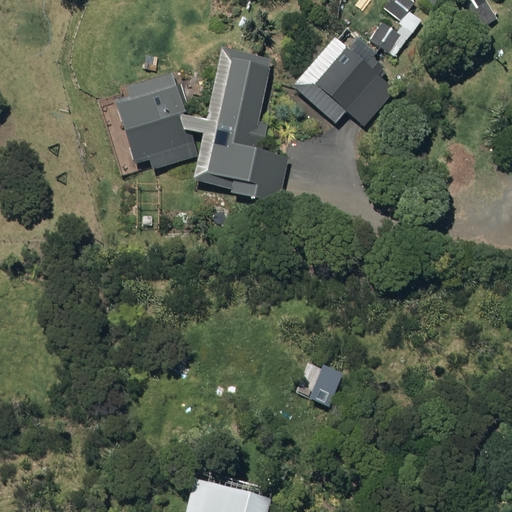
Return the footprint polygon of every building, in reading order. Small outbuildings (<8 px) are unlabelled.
[(490,12),(482,0),(470,0),(461,6),(472,23),(490,12)] [(383,25),(370,42),(387,54),(400,38),(383,25)] [(120,101),(101,106),(120,174),(149,166),(151,175),(194,163),(187,136),(203,139),(192,192),(278,210),(288,162),(261,156),(267,129),(257,127),(271,61),(221,50),(206,126),(183,121),(170,74),(117,89),(120,101)] [(365,129),(394,93),(376,78),(384,69),(373,60),(366,68),(347,52),(315,87),(304,77),(294,88),(337,125),(346,114),(365,129)] [(269,344),(266,353),(272,356),(276,347),(269,344)] [(323,379),(309,410),(326,418),(341,387),(323,379)] [(267,511),(270,503),(194,485),(187,511),(267,511)]
